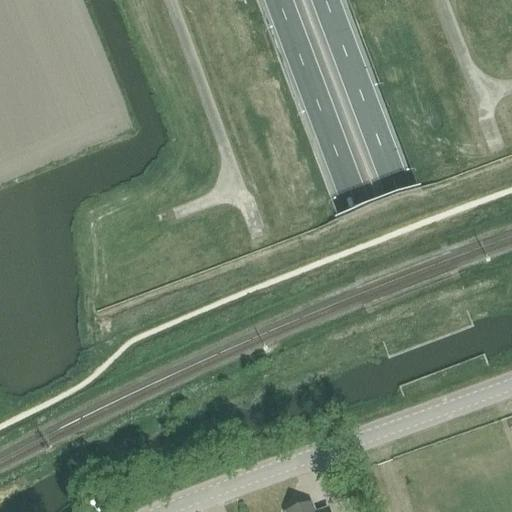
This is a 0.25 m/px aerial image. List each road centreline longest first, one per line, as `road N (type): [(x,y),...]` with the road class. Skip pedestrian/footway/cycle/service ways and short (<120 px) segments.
road 1 (trunk): [(279,0),(476,511)]
road 2 (trunk): [(511,495),(324,0)]
road 3 (tertiary): [(163,511),(511,384)]
